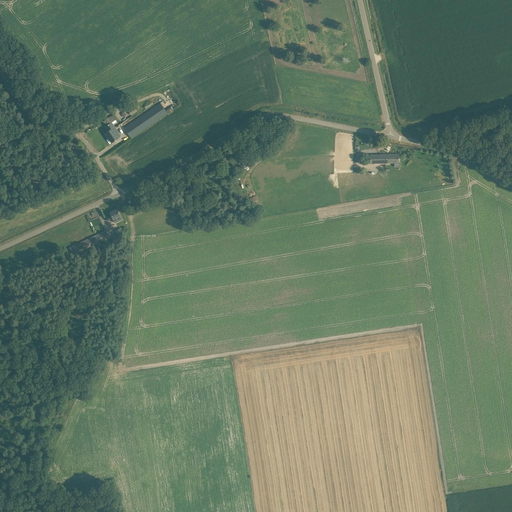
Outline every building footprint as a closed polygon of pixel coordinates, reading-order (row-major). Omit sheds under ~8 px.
[(167,113),(162,105),(164,104),(162,102),(124,128),(131,138),(167,113)] [(128,110),(131,115),(137,111),(137,110),(139,109),(137,106),(135,107),(134,106),(128,110)] [(105,133),(112,142),(119,137),(118,137),(113,130),(115,128),(115,127),(112,122),(114,121),(114,120),(117,118),(114,115),(111,117),(111,116),(103,121),(106,126),(105,126),(108,131),(105,133)] [(399,163),(399,154),(370,155),(366,155),(366,163),(385,163),(385,166),(391,166),(391,163),(399,163)] [(113,219),(120,216),(117,209),(110,212),(111,215),(106,217),(108,221),(113,218),(113,219)] [(110,238),(108,235),(106,230),(70,247),(73,255),(110,238)] [(105,263),(99,249),(94,251),(100,265),(105,263)]
